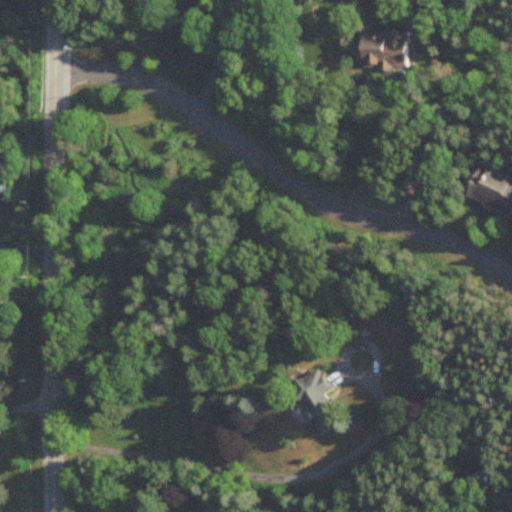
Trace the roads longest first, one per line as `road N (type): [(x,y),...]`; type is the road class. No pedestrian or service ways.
road 1 (residential): [(54,74),(136,80),(168,93),(343,216),(431,235),(511,278)]
road 2 (tertiary): [(51,511),(53,0)]
